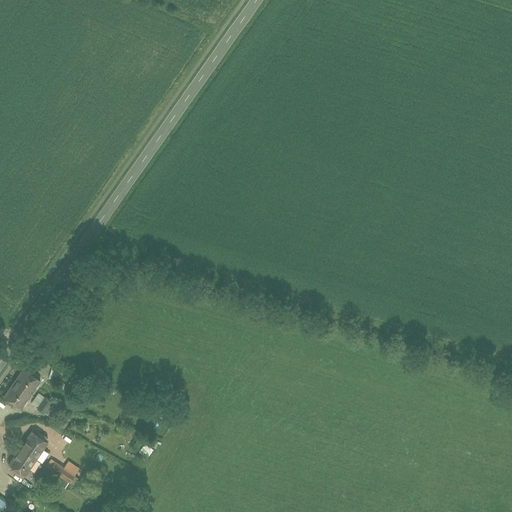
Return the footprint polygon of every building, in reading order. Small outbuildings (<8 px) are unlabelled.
[(62,332),(46,321),(31,344),(46,355),(62,332)] [(24,366),(0,397),(0,398),(18,412),(43,380),(24,366)] [(71,386),(75,373),(53,366),(49,379),(71,386)] [(55,405),(42,396),(32,410),(45,419),(55,405)] [(54,443),(30,427),(5,464),(29,480),(54,443)] [(145,453),(153,444),(148,440),(140,449),(145,453)] [(78,476),(55,461),(47,473),(70,488),(78,476)] [(11,479),(2,493),(14,502),(24,488),(11,479)]
